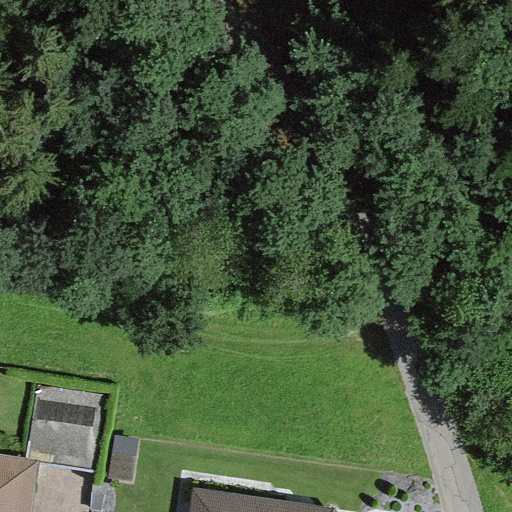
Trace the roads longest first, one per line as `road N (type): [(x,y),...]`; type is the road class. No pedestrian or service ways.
road 1 (track): [(365,236),(326,151),(123,0)]
road 2 (residential): [(461,511),(437,405),(365,236)]
